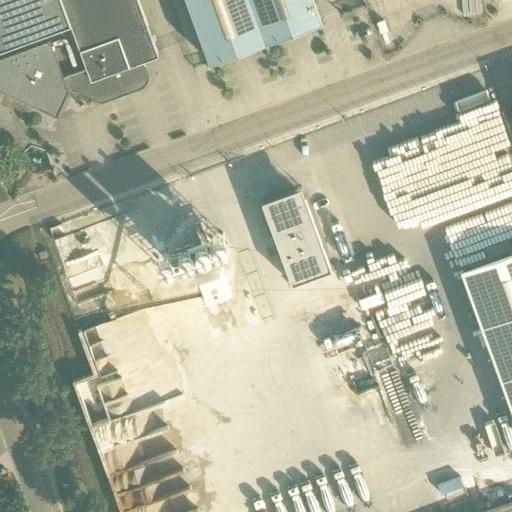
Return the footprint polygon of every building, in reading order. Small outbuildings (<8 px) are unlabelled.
[(142,59),(159,54),(139,0),(0,0),(0,86),(14,93),(12,97),(26,104),(28,99),(57,113),(68,87),(99,101),(146,84),(149,77),(142,59)] [(187,0),(209,61),(322,20),(314,0),(187,0)] [(293,285),(333,270),(305,197),(266,212),(293,285)] [(197,261),(190,244),(175,249),(182,268),(193,264),(205,295),(232,285),(220,253),(197,261)] [(511,410),(511,313),(481,325),(511,410)]
